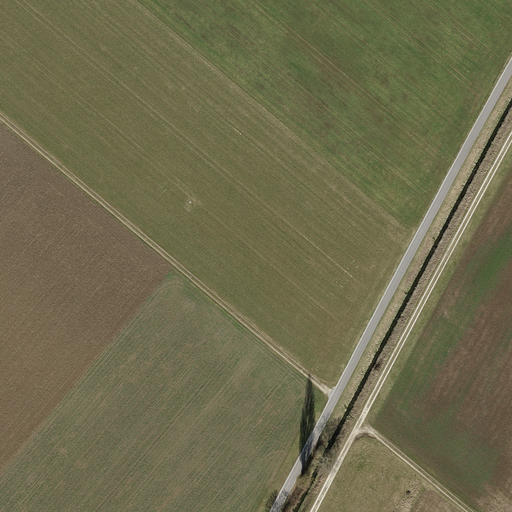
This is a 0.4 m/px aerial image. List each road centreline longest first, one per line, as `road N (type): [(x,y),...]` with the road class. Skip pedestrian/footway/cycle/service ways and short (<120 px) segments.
road 1 (track): [(334,397),(0,115)]
road 2 (track): [(312,511),(511,137)]
road 3 (track): [(360,421),(470,511)]
